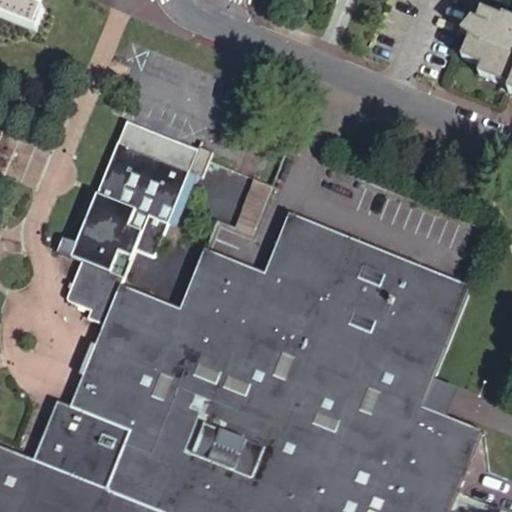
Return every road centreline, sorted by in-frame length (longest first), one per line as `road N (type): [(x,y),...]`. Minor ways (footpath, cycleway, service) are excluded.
road 1 (residential): [(511,145),(221,28),(180,0)]
road 2 (unknown): [(102,60),(214,113),(291,133),(327,128),(353,80)]
